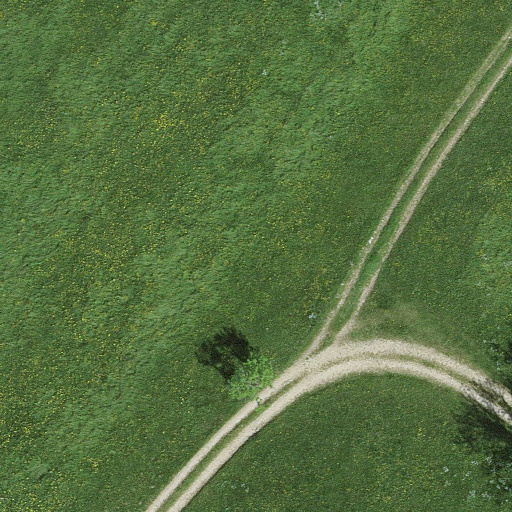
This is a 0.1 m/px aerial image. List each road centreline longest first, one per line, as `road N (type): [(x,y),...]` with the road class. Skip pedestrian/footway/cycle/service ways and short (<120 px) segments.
road 1 (track): [(161,511),(252,414),(316,370),(354,356),(433,364),(511,409)]
road 2 (track): [(511,43),(396,219),(316,370)]
